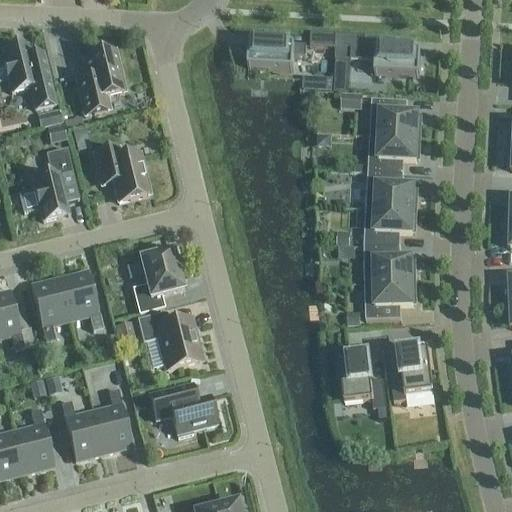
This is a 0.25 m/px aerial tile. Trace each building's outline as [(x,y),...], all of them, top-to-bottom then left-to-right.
[(310,38),(309,51),(335,52),(336,40),(310,38)] [(335,52),(332,96),(348,96),(350,64),(375,65),(374,79),(419,81),(420,56),(365,53),(365,41),(336,40),(335,52)] [(306,62),(306,51),(252,48),(252,58),(249,58),(248,73),(293,75),(294,62),(306,62)] [(30,62),(27,50),(1,56),(4,67),(2,68),(8,89),(9,89),(11,98),(29,94),(34,115),(55,109),(43,58),(30,62)] [(114,56),(83,64),(88,82),(76,85),(85,120),(108,115),(105,102),(124,97),(114,56)] [(361,114),(362,99),(341,98),(340,113),(361,114)] [(369,141),(420,144),(421,129),(417,129),(418,120),(406,119),(407,106),(371,105),(369,141)] [(51,148),(67,144),(63,129),(47,132),(51,148)] [(419,158),(420,144),(369,141),(368,177),(403,179),(403,166),(415,167),(416,158),(419,158)] [(120,164),(117,153),(94,159),(100,184),(112,181),(118,208),(149,200),(139,159),(120,164)] [(34,194),(33,194),(34,196),(18,199),(23,218),(38,214),(39,216),(40,215),(42,226),(68,220),(65,208),(78,205),(66,154),(45,159),(50,180),(32,185),(34,194)] [(402,192),(403,179),(368,177),(366,214),(416,216),(417,202),(414,202),(414,193),(402,192)] [(416,231),(416,216),(366,214),(364,251),(399,251),(400,239),(412,240),(412,231),(416,231)] [(349,237),(337,236),(336,250),(349,251),(349,237)] [(399,265),(399,251),(364,251),(365,289),(415,288),(415,273),(411,273),(411,264),(399,265)] [(162,259),(162,256),(148,260),(149,263),(140,265),(146,291),(133,294),(139,320),(163,313),(160,301),(182,296),(178,280),(179,280),(179,279),(177,279),(172,257),(162,259)] [(59,285),(69,326),(88,321),(92,336),(102,334),(88,277),(59,285)] [(51,330),(69,326),(59,285),(30,292),(45,348),(55,346),(51,330)] [(415,288),(365,289),(365,325),(401,325),(400,312),(412,312),(412,302),(416,302),(415,288)] [(0,299),(0,343),(10,341),(14,356),(24,354),(10,297),(0,299)] [(169,329),(166,317),(136,325),(143,348),(159,344),(167,375),(200,367),(189,324),(169,329)] [(360,331),(360,317),(346,318),(347,331),(360,331)] [(131,327),(114,331),(119,354),(136,350),(131,327)] [(393,407),(406,406),(406,401),(433,397),(428,355),(399,359),(402,382),(390,383),(393,407)] [(371,386),(368,363),(339,366),(344,408),(372,405),(373,415),(386,413),(382,385),(371,386)] [(40,380),(36,364),(23,367),(28,384),(40,380)] [(60,397),(57,382),(44,385),(48,400),(60,397)] [(45,400),(42,385),(28,388),(32,403),(45,400)] [(196,403),(192,388),(147,399),(154,428),(170,424),(172,425),(177,444),(192,440),(192,438),(217,431),(209,400),(196,403)] [(93,418),(103,459),(131,452),(117,396),(107,398),(111,413),(93,418)] [(103,459),(93,418),(74,423),(70,407),(60,410),(74,467),(103,459)] [(15,438),(25,479),(54,472),(39,415),(30,418),(33,433),(15,438)] [(0,485),(25,479),(15,438),(0,441),(0,485)]
